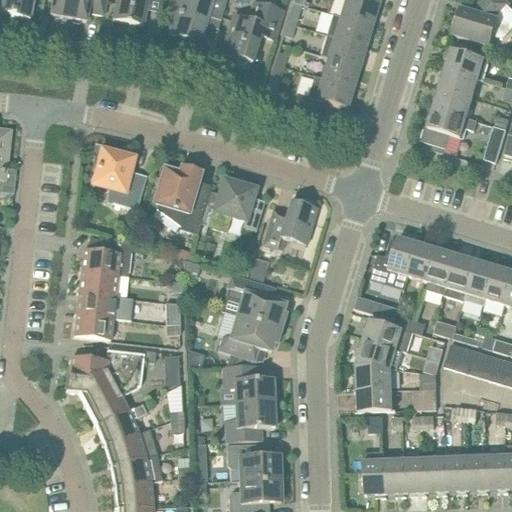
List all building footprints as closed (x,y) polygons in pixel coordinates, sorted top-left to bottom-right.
[(0,0),(0,8),(1,9),(0,13),(11,15),(11,17),(29,21),(33,0),(0,0)] [(106,0),(53,0),(50,17),(86,23),(87,14),(103,17),(106,0)] [(163,0),(116,0),(112,21),(143,28),(148,0),(151,0),(163,2),(163,0)] [(227,0),(174,0),(171,12),(175,13),(169,35),(186,40),(187,36),(200,40),(207,19),(220,23),(227,0)] [(378,7),(353,0),(341,0),(345,1),(340,19),(372,28),(378,7)] [(507,4),(502,0),(483,0),(477,8),(480,10),(478,16),(460,11),(453,37),(472,43),(489,48),(493,37),(502,40),(511,29),(511,11),(507,7),(508,5),(507,4)] [(274,42),(282,13),(254,5),(248,23),(233,19),(228,36),(222,55),(236,60),(238,62),(245,64),(248,63),(251,64),(259,38),(274,42)] [(287,25),(296,28),(299,15),(291,13),(287,25)] [(372,28),(340,19),(331,16),(325,37),(366,49),(372,28)] [(292,40),(296,28),(287,25),(283,37),(292,40)] [(325,37),(318,58),(359,70),(366,49),(325,37)] [(443,70),(442,70),(478,81),(481,82),(488,62),(448,50),(445,60),(448,61),(445,71),(443,70)] [(278,54),(274,66),(283,69),(287,57),(278,54)] [(313,78),(353,90),(359,70),(318,58),(317,58),(312,76),(313,77),(313,78)] [(283,69),(274,66),(271,79),(279,82),(283,69)] [(478,81),(442,70),(440,80),(442,81),(440,90),(437,89),(436,90),(472,100),(478,81)] [(353,90),(313,78),(307,100),(315,102),(347,112),(353,90)] [(511,102),(511,91),(506,89),(503,99),(511,102)] [(431,109),(466,120),(472,100),(436,90),(434,99),(437,100),(434,110),(431,109)] [(476,123),(466,120),(431,109),(428,119),(431,120),(428,129),(425,128),(420,143),(446,151),(449,143),(450,137),(463,141),(466,131),(473,133),(476,123)] [(494,129),(506,132),(509,122),(497,118),(494,129)] [(506,132),(494,129),(493,128),(483,162),(496,165),(506,132)] [(113,152),(95,147),(93,172),(96,172),(92,187),(109,191),(108,204),(137,212),(146,178),(130,174),(133,160),(112,155),(113,152)] [(200,176),(181,170),(179,176),(164,171),(158,190),(153,206),(156,211),(180,228),(179,232),(196,237),(211,189),(197,185),(200,176)] [(214,214),(210,229),(226,234),(230,221),(231,218),(244,222),(243,225),(242,229),(256,233),(259,223),(265,204),(252,200),(254,192),(224,183),(219,197),(218,202),(214,214)] [(317,211),(290,203),(283,228),(270,224),(262,248),(282,254),(290,244),(306,248),(317,211)] [(78,274),(117,278),(117,277),(127,278),(130,247),(124,245),(98,237),(96,253),(83,252),(81,273),(78,273),(78,274)] [(408,278),(409,278),(419,243),(410,240),(409,243),(398,239),(397,243),(391,241),(386,259),(378,257),(370,282),(390,288),(404,293),(408,278)] [(428,284),(439,248),(429,246),(428,249),(419,246),(420,243),(419,243),(409,278),(427,284),(428,284)] [(439,249),(439,248),(428,284),(427,284),(425,291),(445,297),(458,254),(449,251),(448,254),(438,252),(439,249)] [(175,249),(172,259),(187,263),(190,253),(175,249)] [(459,255),(458,254),(445,297),(464,303),(464,301),(465,301),(478,260),(468,257),(467,260),(458,257),(459,255)] [(478,260),(465,301),(484,307),(485,301),(486,302),(497,266),(488,263),(487,266),(477,263),(478,260)] [(200,268),(183,263),(184,276),(197,280),(200,268)] [(486,302),(506,308),(511,287),(511,270),(507,269),(506,272),(497,269),(498,266),(497,266),(486,302)] [(252,269),(249,279),(262,283),(265,273),(252,269)] [(76,294),(76,295),(114,299),(117,278),(78,274),(81,275),(79,294),(76,294)] [(236,318),(280,332),(285,315),(283,315),(285,307),(251,297),(254,288),(229,280),(226,290),(229,291),(227,298),(241,303),(236,318)] [(184,294),(184,284),(170,284),(171,294),(184,294)] [(376,298),(360,293),(356,309),(371,314),(376,298)] [(73,317),(112,321),(129,323),(131,302),(114,299),(76,295),(76,296),(78,296),(76,316),(73,316),(73,317)] [(166,317),(166,327),(179,327),(179,317),(178,307),(165,306),(166,317)] [(109,343),(112,321),(73,317),(76,318),(73,339),(109,343)] [(280,332),(236,318),(229,341),(222,338),(217,353),(254,364),(258,351),(271,355),(273,347),(276,348),(280,332)] [(405,320),(402,331),(412,335),(416,323),(405,320)] [(361,341),(396,352),(406,355),(412,335),(402,331),(386,327),(367,321),(364,331),(367,332),(364,341),(361,340),(361,341)] [(425,326),(416,323),(412,335),(422,338),(425,326)] [(179,327),(166,327),(166,337),(180,337),(179,327)] [(474,340),(455,335),(453,341),(472,346),(474,340)] [(473,347),(492,353),(496,341),(476,335),(473,347)] [(390,371),(396,352),(361,341),(358,350),(361,351),(356,367),(390,371)] [(511,345),(506,344),(502,356),(511,359),(511,357),(511,345)] [(444,369),(456,373),(463,350),(451,346),(444,369)] [(430,350),(427,360),(439,363),(441,354),(430,350)] [(467,376),(474,353),(463,350),(456,373),(467,376)] [(93,429),(93,430),(128,413),(120,399),(140,389),(144,357),(107,353),(106,363),(91,362),(91,361),(71,359),(69,381),(68,379),(67,380),(68,382),(66,393),(65,395),(66,396),(67,394),(78,396),(85,409),(82,410),(83,411),(85,410),(95,428),(93,429)] [(486,357),(474,353),(467,376),(479,380),(486,357)] [(497,360),(486,357),(479,380),(490,383),(497,360)] [(439,363),(427,360),(425,370),(436,373),(439,363)] [(509,364),(497,360),(490,383),(502,387),(509,364)] [(502,387),(511,389),(511,364),(509,364),(502,387)] [(354,384),(354,394),(391,393),(390,371),(356,367),(357,384),(354,384)] [(235,407),(277,405),(276,390),(273,390),(272,381),(251,381),(251,368),(223,369),(224,392),(234,391),(235,407)] [(419,392),(436,392),(435,382),(419,382),(419,391),(419,392)] [(419,392),(419,391),(413,391),(413,412),(436,411),(436,402),(436,392),(419,392)] [(392,412),(391,393),(354,394),(357,394),(358,404),(355,404),(355,415),(395,413),(395,412),(392,412)] [(170,424),(183,424),(183,414),(182,414),(182,404),(170,404),(170,414),(169,414),(170,424)] [(277,405),(235,407),(236,422),(225,423),(226,445),(254,444),(253,431),(274,430),(274,420),(277,420),(277,405)] [(140,407),(128,413),(93,430),(94,433),(96,432),(103,448),(101,449),(137,436),(131,422),(145,416),(140,407)] [(455,422),(465,423),(467,411),(457,409),(455,422)] [(467,411),(465,423),(475,424),(477,412),(467,411)] [(506,428),(507,415),(497,414),(496,427),(506,428)] [(424,431),(423,418),(413,419),(414,432),(424,431)] [(433,418),(423,418),(424,431),(434,431),(433,418)] [(403,432),(403,419),(392,420),(393,432),(403,432)] [(372,432),(383,432),(383,420),(372,420),(372,432)] [(183,424),(170,424),(170,434),(183,434),(183,424)] [(107,469),(107,470),(157,457),(148,432),(137,436),(101,449),(101,450),(104,449),(110,468),(107,469)] [(205,446),(192,447),(193,464),(205,464),(205,446)] [(240,483),(280,481),(279,458),(267,458),(266,446),(226,448),(227,468),(231,472),(239,471),(240,483)] [(160,483),(157,457),(107,470),(110,470),(114,490),(111,490),(111,491),(150,485),(160,483)] [(507,458),(486,459),(488,493),(498,493),(498,496),(508,495),(508,492),(507,458)] [(488,493),(486,459),(466,460),(468,494),(477,493),(478,496),(488,496),(488,493)] [(468,497),(468,494),(466,460),(446,461),(447,495),(457,494),(457,497),(468,497)] [(386,500),(386,497),(385,463),(364,464),(364,461),(363,461),(363,474),(357,474),(358,494),(364,494),(364,498),(375,497),(376,500),(386,500)] [(427,498),(427,495),(425,461),(405,462),(406,496),(416,496),(416,499),(427,498)] [(425,461),(427,495),(437,495),(437,498),(447,498),(447,495),(446,461),(425,461)] [(407,499),(406,496),(405,462),(385,463),(386,497),(396,497),(396,500),(407,499)] [(178,481),(191,480),(191,470),(178,471),(178,481)] [(191,490),(191,480),(178,481),(178,491),(191,490)] [(280,505),(280,481),(240,483),(240,494),(232,494),(228,498),(228,511),(268,511),(268,505),(280,505)] [(113,511),(114,511),(152,510),(150,485),(111,491),(112,491),(114,491),(116,511),(113,511)]
